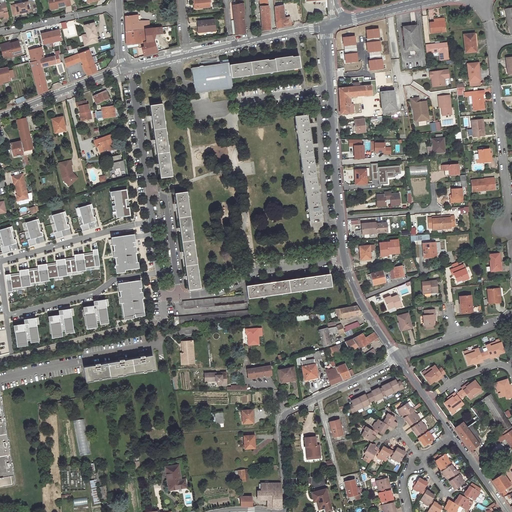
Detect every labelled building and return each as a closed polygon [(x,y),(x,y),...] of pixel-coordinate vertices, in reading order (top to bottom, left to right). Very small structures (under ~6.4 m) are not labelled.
[(68,0),(47,0),(49,8),(50,8),(57,7),(65,5),(66,7),(70,6),(68,0)] [(266,0),(259,0),(262,31),(270,30),(268,7),(266,0)] [(27,2),(11,5),(13,15),(21,13),(24,12),(29,11),(27,2)] [(244,5),(233,7),(235,22),(232,22),(233,35),(236,35),(236,36),(245,34),(243,12),(244,12),(244,5)] [(291,26),(289,18),(284,19),(283,5),(274,6),(276,29),(291,26)] [(137,23),(137,16),(125,17),(125,32),(138,31),(137,23)] [(213,30),(212,19),(195,21),(196,31),(213,30)] [(434,22),(429,23),(430,33),(446,31),(445,21),(434,22)] [(148,30),(148,22),(137,23),(138,31),(143,30),(148,30)] [(87,34),(88,39),(86,39),(88,46),(97,43),(96,36),(97,36),(96,32),(95,28),(94,24),(84,26),(87,34)] [(416,26),(403,28),(405,51),(419,50),(416,26)] [(365,30),(367,39),(379,38),(378,29),(365,30)] [(59,30),(50,32),(52,42),(61,40),(59,30)] [(126,46),(138,44),(137,38),(145,36),(143,30),(138,31),(125,32),(126,46)] [(52,42),(50,32),(41,34),(43,44),(52,42)] [(475,34),(464,35),(465,53),(477,52),(475,34)] [(138,44),(140,44),(142,50),(145,49),(143,43),(146,42),(145,36),(137,38),(138,44)] [(343,37),(344,46),(356,45),(355,36),(343,37)] [(156,53),(153,40),(146,42),(143,43),(145,49),(142,50),(144,56),(156,53)] [(10,46),(1,48),(4,58),(21,54),(18,41),(10,43),(10,46)] [(367,43),(368,52),(380,51),(379,41),(367,43)] [(439,54),(440,62),(448,61),(446,44),(430,46),(431,54),(439,54)] [(44,58),(41,48),(29,51),(31,61),(44,58)] [(88,50),(78,54),(81,61),(91,58),(88,50)] [(357,53),(345,54),(346,63),(358,62),(357,53)] [(59,63),(57,56),(44,59),(39,61),(32,63),(30,64),(38,94),(47,92),(41,68),(59,63)] [(75,56),(63,60),(65,67),(77,63),(75,56)] [(300,69),(298,56),(229,65),(231,77),(300,69)] [(91,58),(81,61),(84,69),(93,65),(91,58)] [(381,59),(369,60),(370,70),(382,69),(381,59)] [(200,66),(192,67),(194,93),(232,89),(231,77),(229,65),(229,63),(200,66)] [(467,64),(469,81),(479,80),(480,80),(478,63),(467,64)] [(93,65),(84,69),(87,76),(96,72),(93,65)] [(10,80),(7,67),(0,68),(0,75),(2,82),(10,80)] [(435,79),(436,87),(445,86),(444,80),(449,79),(448,71),(429,74),(430,79),(432,79),(435,79)] [(353,87),(339,89),(340,114),(353,113),(353,104),(349,104),(348,96),(371,93),(370,86),(359,87),(359,83),(353,84),(353,87)] [(472,96),(474,110),(484,109),(483,95),(484,94),(484,90),(464,92),(465,96),(472,96)] [(109,98),(105,91),(93,97),(96,104),(109,98)] [(382,112),(383,112),(396,110),(394,91),(380,93),(382,112)] [(451,115),(449,96),(438,97),(438,105),(441,105),(441,107),(442,116),(451,115)] [(415,109),(417,122),(426,120),(425,118),(428,118),(425,101),(419,102),(418,98),(410,99),(412,109),(413,109),(415,109)] [(82,121),(91,119),(90,111),(89,111),(88,105),(87,105),(86,101),(76,103),(77,107),(78,107),(80,113),(81,113),(82,120),(82,121)] [(172,176),(162,104),(150,106),(160,178),(172,176)] [(115,117),(113,107),(102,110),(102,112),(95,114),(96,118),(97,121),(115,117)] [(323,229),(306,115),(294,117),(310,231),(323,229)] [(65,131),(62,117),(51,119),(54,133),(65,131)] [(33,150),(25,118),(16,120),(22,143),(21,143),(23,152),(33,150)] [(354,120),(356,133),(365,132),(363,119),(354,120)] [(482,121),(471,122),(473,138),(484,137),(482,121)] [(114,141),(112,135),(93,142),(95,147),(98,146),(100,153),(108,150),(114,148),(112,141),(114,141)] [(443,138),(432,139),(433,146),(433,153),(444,152),(443,138)] [(11,145),(14,158),(22,156),(24,156),(23,152),(21,143),(11,145)] [(385,143),(374,143),(374,151),(374,153),(383,153),(385,153),(385,147),(385,143)] [(354,146),(354,158),(363,158),(363,145),(361,145),(354,145),(354,146)] [(489,149),(478,150),(479,159),(480,159),(481,163),(491,162),(491,158),(490,158),(489,149)] [(121,155),(111,156),(114,177),(124,176),(121,155)] [(71,161),(58,164),(62,179),(68,186),(77,178),(72,173),(70,165),(72,165),(71,161)] [(449,170),(449,175),(459,175),(458,164),(443,165),(443,171),(447,170),(449,170)] [(400,165),(377,167),(378,181),(379,184),(387,184),(387,177),(386,172),(394,171),(394,174),(400,174),(400,165)] [(409,166),(410,174),(427,173),(426,165),(409,166)] [(366,171),(355,171),(355,184),(366,184),(366,171)] [(15,185),(18,195),(19,200),(20,201),(27,199),(28,199),(23,175),(12,177),(14,184),(15,185)] [(493,178),(471,181),(472,192),(495,189),(493,178)] [(110,191),(113,218),(130,216),(129,208),(126,208),(125,200),(128,200),(126,189),(110,191)] [(451,195),(452,199),(450,199),(450,203),(462,202),(461,189),(451,189),(451,195)] [(201,288),(187,192),(175,193),(188,290),(201,288)] [(398,194),(376,195),(377,206),(385,205),(385,199),(390,198),(391,205),(399,205),(398,194)] [(90,205),(79,208),(83,224),(87,223),(96,221),(95,217),(93,218),(90,205)] [(63,213),(52,216),(56,232),(60,231),(69,228),(68,225),(66,225),(63,213)] [(441,218),(442,228),(451,227),(455,226),(454,216),(450,217),(450,218),(441,218)] [(433,229),(442,228),(441,218),(432,219),(431,218),(428,218),(429,228),(433,228),(433,229)] [(36,220),(25,223),(30,240),(34,238),(42,236),(41,232),(40,233),(36,220)] [(89,230),(87,223),(83,224),(80,225),(82,232),(89,230)] [(361,224),(362,234),(376,233),(376,228),(375,224),(367,225),(366,223),(361,224)] [(376,233),(387,232),(387,223),(379,223),(379,227),(376,228),(376,233)] [(10,227),(0,230),(0,232),(4,247),(8,246),(17,243),(15,239),(14,240),(10,227)] [(62,237),(60,231),(56,232),(53,233),(55,239),(62,237)] [(111,238),(116,274),(124,272),(124,271),(137,269),(135,252),(132,235),(111,238)] [(35,245),(34,238),(30,240),(27,240),(28,247),(35,245)] [(390,242),(379,243),(380,257),(388,256),(388,254),(399,253),(398,239),(390,240),(390,242)] [(423,258),(437,257),(435,243),(422,244),(423,258)] [(370,245),(359,246),(361,260),(371,259),(370,245)] [(10,252),(8,246),(4,247),(1,247),(2,252),(2,254),(10,252)] [(499,253),(489,255),(491,272),(501,270),(499,253)] [(74,255),(74,260),(76,272),(85,271),(85,268),(83,256),(83,254),(74,255)] [(93,255),(83,256),(85,268),(94,267),(93,255)] [(55,260),(56,265),(57,277),(67,276),(66,273),(65,261),(65,259),(55,260)] [(74,260),(65,261),(66,273),(76,272),(74,260)] [(37,265),(38,270),(39,282),(48,281),(48,278),(47,266),(46,264),(37,265)] [(56,265),(47,266),(48,278),(57,277),(56,265)] [(461,265),(450,270),(452,275),(454,274),(457,281),(461,279),(461,280),(468,277),(464,269),(463,269),(461,265)] [(402,266),(393,268),(396,278),(404,276),(402,266)] [(19,271),(19,275),(21,288),(30,286),(30,283),(28,271),(28,270),(19,271)] [(38,270),(28,271),(30,283),(39,282),(38,270)] [(382,271),(371,274),(373,285),(385,282),(382,271)] [(331,286),(329,274),(247,285),(248,297),(331,286)] [(19,275),(10,276),(11,289),(21,288),(19,275)] [(139,281),(118,284),(123,317),(144,313),(139,281)] [(436,281),(421,283),(422,294),(437,292),(436,281)] [(497,288),(487,289),(488,303),(500,303),(500,296),(498,296),(497,288)] [(244,303),(243,295),(182,301),(182,304),(184,304),(184,309),(244,303)] [(391,297),(384,299),(389,310),(395,307),(396,309),(402,307),(398,296),(392,298),(391,297)] [(471,296),(460,297),(462,314),(473,312),(471,296)] [(93,306),(83,307),(86,329),(96,327),(96,325),(108,323),(105,300),(93,302),(93,306)] [(338,316),(338,319),(361,313),(356,305),(340,309),(340,308),(335,309),(336,316),(338,316)] [(59,315),(48,317),(51,338),(62,337),(61,334),(73,333),(70,309),(58,311),(59,315)] [(436,320),(435,310),(425,311),(425,316),(423,316),(424,326),(425,325),(433,325),(434,325),(434,320),(436,320)] [(250,318),(249,311),(174,318),(175,325),(250,318)] [(401,321),(403,329),(411,327),(408,314),(398,317),(399,321),(401,321)] [(24,324),(14,326),(17,347),(27,346),(27,343),(38,342),(35,318),(23,320),(24,324)] [(339,334),(344,332),(340,324),(335,325),(338,331),(339,334)] [(327,327),(320,329),(323,345),(330,343),(328,333),(327,327)] [(259,344),(257,328),(245,330),(246,335),(247,335),(248,345),(259,344)] [(357,348),(373,339),(374,340),(377,339),(376,338),(377,337),(374,333),(364,337),(362,333),(351,339),(344,341),(347,349),(355,346),(357,348)] [(192,364),(191,343),(191,341),(182,342),(183,353),(179,353),(180,365),(192,364)] [(496,344),(496,342),(485,346),(487,351),(489,357),(490,359),(495,357),(495,355),(498,354),(504,352),(500,343),(496,344)] [(331,356),(340,353),(336,344),(327,348),(331,356)] [(371,348),(364,352),(367,356),(374,352),(371,348)] [(468,354),(464,356),(468,365),(473,363),(476,362),(477,364),(483,362),(482,360),(480,354),(478,348),(467,352),(468,354)] [(304,379),(317,377),(314,361),(322,359),(318,349),(310,352),(311,359),(301,361),(304,379)] [(155,368),(153,355),(84,367),(86,381),(155,368)] [(349,376),(344,364),(336,368),(341,380),(349,376)] [(270,365),(258,367),(260,376),(272,375),(270,365)] [(427,374),(423,376),(429,384),(434,381),(437,379),(438,380),(443,377),(442,375),(438,370),(434,365),(425,372),(427,374)] [(246,369),(247,378),(260,376),(258,367),(246,369)] [(336,368),(326,371),(330,384),(341,380),(336,368)] [(292,381),(290,369),(279,371),(280,380),(288,379),(288,382),(292,381)] [(216,382),(218,382),(218,386),(227,386),(226,373),(205,375),(205,382),(216,381),(216,382)] [(508,383),(506,378),(496,381),(498,385),(495,386),(499,396),(505,395),(511,393),(511,392),(511,390),(511,387),(509,387),(508,383)] [(393,392),(400,389),(400,390),(404,388),(400,381),(397,383),(395,380),(389,383),(393,392)] [(466,395),(469,400),(478,393),(477,391),(480,389),(474,381),(470,384),(467,386),(466,385),(461,388),(462,390),(466,395)] [(386,396),(393,392),(389,383),(382,386),(382,388),(379,390),(379,391),(382,396),(385,394),(386,396)] [(376,401),(383,398),(382,397),(382,396),(379,391),(379,390),(378,388),(371,391),(373,394),(369,396),(372,401),(375,399),(376,401)] [(448,400),(444,403),(450,411),(453,409),(454,411),(463,404),(460,399),(456,394),(455,393),(450,396),(451,398),(448,400)] [(358,397),(362,407),(369,404),(369,402),(372,401),(369,396),(366,397),(365,394),(358,397)] [(489,394),(471,407),(480,419),(489,412),(503,432),(510,426),(489,394)] [(352,412),(356,411),(356,410),(362,407),(358,397),(351,401),(353,404),(349,405),(352,412)] [(0,486),(12,484),(10,474),(13,474),(0,403),(0,486)] [(399,414),(400,415),(403,413),(405,415),(412,411),(410,407),(409,408),(405,403),(404,404),(401,404),(400,405),(400,407),(396,409),(398,412),(398,413),(399,414)] [(253,423),(251,410),(241,411),(243,424),(253,423)] [(414,425),(417,422),(416,420),(418,419),(418,417),(415,414),(414,414),(412,411),(405,415),(402,418),(404,421),(405,420),(409,425),(413,423),(414,425)] [(385,417),(382,422),(388,425),(392,428),(394,425),(395,425),(396,424),(395,423),(392,420),(394,418),(386,413),(384,416),(385,417)] [(89,454),(84,419),(74,421),(79,455),(89,454)] [(340,419),(330,422),(333,437),(343,435),(340,419)] [(377,431),(378,432),(381,434),(385,428),(385,429),(388,425),(382,422),(377,419),(376,422),(374,423),(372,426),(372,428),(374,429),(373,431),(376,432),(376,433),(377,431)] [(421,424),(419,421),(417,422),(414,425),(410,428),(412,431),(413,431),(416,436),(419,434),(421,432),(422,434),(425,432),(423,431),(425,429),(425,427),(423,424),(421,424)] [(478,445),(466,428),(462,422),(454,428),(471,451),(478,445)] [(367,439),(368,440),(370,441),(372,439),(373,439),(374,437),(373,436),(376,432),(373,431),(365,426),(363,429),(364,430),(360,435),(363,436),(363,438),(365,439),(367,439)] [(505,438),(511,448),(511,429),(510,426),(503,432),(502,432),(503,435),(503,436),(505,438)] [(429,433),(427,431),(425,432),(422,434),(417,438),(420,442),(420,441),(424,445),(427,443),(429,443),(431,442),(431,440),(432,439),(432,437),(430,434),(429,433)] [(496,444),(505,438),(503,436),(503,435),(502,432),(492,439),(496,444)] [(255,448),(254,435),(243,436),(244,448),(255,448)] [(307,457),(321,455),(319,444),(316,445),(315,436),(307,437),(308,446),(306,446),(307,457)] [(371,444),(369,443),(367,446),(365,447),(364,449),(365,450),(363,453),(367,455),(372,458),(376,452),(377,449),(378,448),(374,446),(374,445),(372,444),(371,444)] [(377,449),(376,452),(377,453),(376,455),(377,457),(380,459),(382,459),(385,461),(390,453),(391,451),(387,449),(382,446),(379,450),(377,449)] [(391,451),(390,453),(392,454),(390,456),(391,458),(395,460),(396,460),(399,462),(405,452),(401,450),(396,447),(393,451),(392,450),(391,451)] [(447,464),(449,462),(447,459),(447,457),(445,454),(443,454),(442,455),(440,455),(438,456),(438,458),(434,461),(438,465),(437,466),(439,469),(444,466),(447,464)] [(448,466),(447,464),(444,466),(445,468),(441,471),(442,473),(442,474),(443,476),(444,476),(447,479),(452,476),(454,474),(457,472),(455,469),(454,469),(450,464),(448,466)] [(180,481),(177,466),(164,469),(168,489),(172,488),(172,490),(185,488),(184,481),(180,481)] [(239,482),(249,482),(248,469),(238,471),(239,482)] [(210,474),(202,476),(205,498),(214,496),(215,506),(223,505),(221,492),(219,482),(212,483),(210,474)] [(456,475),(454,474),(452,476),(453,477),(448,481),(452,485),(451,486),(454,489),(464,482),(462,479),(462,478),(459,474),(458,474),(456,475)] [(502,474),(492,481),(500,492),(505,488),(510,485),(502,474)] [(377,487),(378,490),(381,489),(384,489),(390,487),(388,483),(388,484),(386,478),(383,479),(381,478),(379,478),(378,480),(376,480),(375,481),(376,486),(377,487)] [(423,481),(418,478),(417,480),(415,481),(414,483),(415,485),(413,487),(413,488),(417,490),(418,490),(422,492),(427,482),(424,480),(423,481)] [(354,479),(345,481),(348,496),(354,495),(355,500),(360,499),(359,494),(357,494),(354,479)] [(466,490),(463,494),(465,495),(468,497),(474,500),(476,496),(477,496),(479,492),(479,491),(477,490),(477,488),(475,487),(473,487),(469,485),(466,490)] [(98,488),(92,489),(94,506),(101,504),(98,488)] [(318,496),(319,499),(318,500),(321,508),(331,505),(326,488),(312,492),(313,497),(318,496)] [(508,494),(505,488),(500,492),(503,497),(508,494)] [(385,491),(384,489),(381,489),(381,492),(379,492),(378,494),(379,497),(381,498),(381,502),(384,501),(387,501),(393,499),(392,496),(391,496),(389,490),(385,491)] [(432,499),(432,498),(434,496),(428,492),(429,491),(426,490),(420,499),(424,501),(424,502),(428,505),(429,504),(430,502),(432,503),(433,501),(434,500),(432,499)] [(267,500),(272,500),(272,507),(282,507),(281,491),(262,491),(258,491),(258,500),(267,500)] [(464,496),(462,495),(459,494),(456,499),(455,499),(453,502),(458,505),(464,508),(466,505),(467,504),(469,501),(469,499),(467,498),(468,497),(465,495),(464,496)] [(251,506),(251,497),(240,497),(240,506),(251,506)] [(446,503),(444,508),(447,510),(448,511),(455,511),(457,509),(456,508),(458,505),(453,502),(448,499),(446,503)] [(388,503),(387,501),(384,501),(385,504),(382,504),(381,506),(383,510),(384,511),(392,511),(395,511),(396,511),(395,508),(394,508),(392,502),(388,503)] [(432,503),(428,510),(430,511),(439,511),(440,511),(440,510),(441,507),(436,504),(436,503),(433,501),(432,503)]
